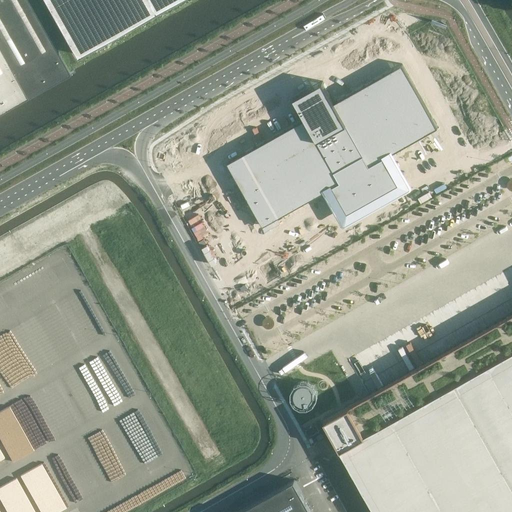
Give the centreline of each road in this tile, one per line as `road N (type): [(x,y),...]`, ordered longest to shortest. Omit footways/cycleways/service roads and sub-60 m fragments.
road 1 (tertiary): [(319,0),(0,179)]
road 2 (unclassified): [(511,142),(219,306)]
road 3 (unclassified): [(201,511),(281,463),(290,440),(219,306)]
road 4 (tertiary): [(155,114),(299,36)]
road 5 (unclassified): [(219,306),(141,169)]
